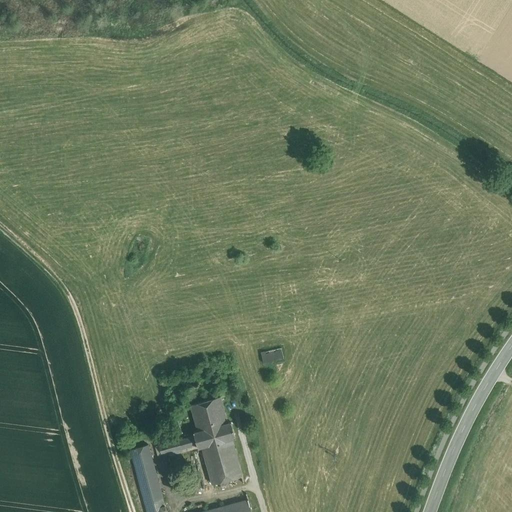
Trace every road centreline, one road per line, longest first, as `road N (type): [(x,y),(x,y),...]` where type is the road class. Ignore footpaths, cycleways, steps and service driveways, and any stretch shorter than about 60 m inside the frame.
road 1 (track): [(135,511),(80,307),(67,284),(0,224)]
road 2 (secondary): [(430,511),(455,445),(511,347)]
